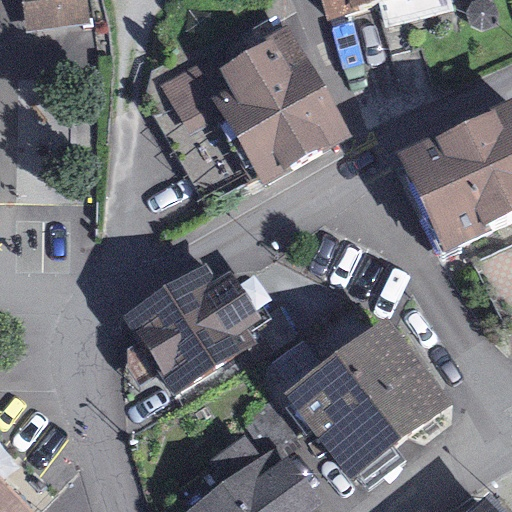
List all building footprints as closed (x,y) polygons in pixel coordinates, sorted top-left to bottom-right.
[(22,0),(25,20),(27,33),(47,30),(90,24),(86,0),(22,0)] [(329,0),(337,23),(416,0),(329,0)] [(149,101),(210,208),(334,138),(274,31),(149,101)] [(511,122),(409,171),(449,255),(511,225),(511,122)] [(511,261),(481,277),(509,330),(511,328),(511,261)] [(205,273),(134,320),(177,386),(248,340),(242,329),(252,323),(226,282),(215,289),(205,273)] [(385,332),(298,397),(352,469),(439,404),(385,332)] [(198,511),(311,511),(270,458),(198,511)] [(19,511),(0,493),(0,511),(19,511)]
